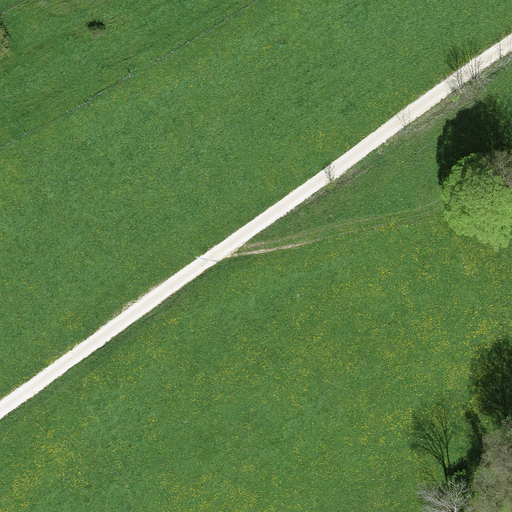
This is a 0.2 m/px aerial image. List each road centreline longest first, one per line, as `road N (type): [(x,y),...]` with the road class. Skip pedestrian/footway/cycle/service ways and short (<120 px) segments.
road 1 (track): [(511,44),(0,407)]
road 2 (track): [(224,249),(415,222)]
